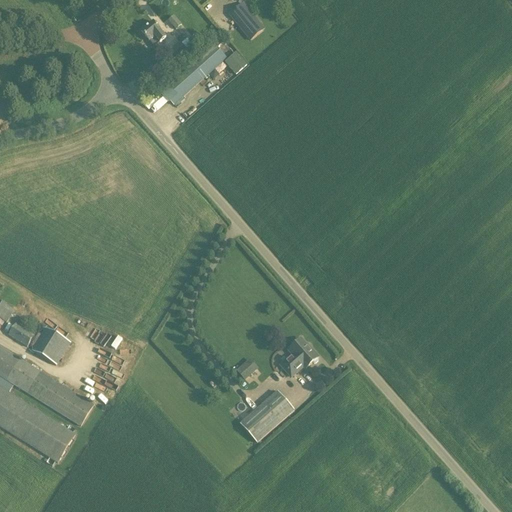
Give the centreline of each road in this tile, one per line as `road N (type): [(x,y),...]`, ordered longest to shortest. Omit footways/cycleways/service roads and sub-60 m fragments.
road 1 (unclassified): [(492,511),(118,85)]
road 2 (unclassified): [(0,139),(75,117),(118,85)]
